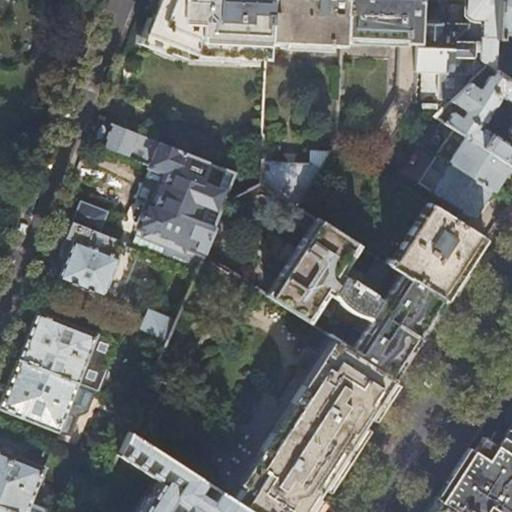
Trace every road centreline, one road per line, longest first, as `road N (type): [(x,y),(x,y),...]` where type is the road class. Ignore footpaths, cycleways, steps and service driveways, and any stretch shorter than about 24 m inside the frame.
road 1 (residential): [(119,0),(0,300)]
road 2 (residential): [(511,287),(364,511)]
